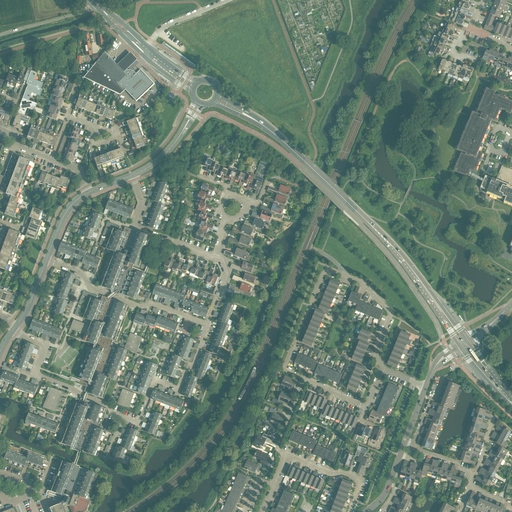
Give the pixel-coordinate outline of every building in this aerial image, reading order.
[(504,7),(505,4),(496,0),(495,0),(494,4),(507,10),(508,9),(504,7)] [(468,11),(470,6),(460,2),(457,7),(456,6),(467,11),(468,11)] [(507,10),(494,4),(492,9),(501,13),(503,10),(507,12),(507,10)] [(468,11),(467,11),(456,6),(454,11),(455,12),(466,16),(468,11)] [(499,18),(501,13),(492,9),(490,14),(495,16),(499,18)] [(464,21),(466,16),(455,12),(453,17),(463,21),(464,21)] [(491,25),(495,16),(490,14),(486,23),(491,25)] [(463,21),(453,17),(451,16),(448,21),(462,26),(463,23),(464,21),(463,21)] [(454,33),(457,27),(446,23),(444,28),(454,33)] [(495,27),(491,25),(486,23),(484,29),(493,32),(495,27)] [(498,34),(502,25),(497,23),(495,27),(493,32),(498,34)] [(503,36),(508,24),(505,23),(505,25),(506,25),(505,26),(502,25),(498,34),(503,36)] [(508,38),(511,29),(508,27),(509,27),(510,25),(508,24),(503,36),(508,38)] [(444,28),(442,33),(450,36),(449,37),(452,38),(454,33),(444,28)] [(442,33),(439,32),(437,37),(446,41),(447,41),(449,37),(450,36),(442,33)] [(92,55),(89,35),(83,36),(86,56),(92,55)] [(447,41),(446,41),(437,37),(434,36),(432,41),(445,46),(447,41)] [(445,46),(432,41),(430,46),(433,47),(442,51),(443,51),(445,46)] [(443,51),(442,51),(433,47),(431,52),(429,51),(427,56),(434,58),(435,54),(441,57),(443,51)] [(487,62),(492,51),(492,49),(490,49),(489,51),(486,50),(482,59),(486,61),(486,62),(487,62)] [(493,61),(497,51),(495,51),(495,52),(492,51),(487,62),(489,63),(490,60),(493,61)] [(501,54),(498,53),(498,52),(497,51),(493,61),(495,62),(494,65),(496,66),(501,54)] [(154,84),(140,70),(135,74),(133,71),(130,71),(131,70),(123,70),(122,71),(104,52),(95,63),(83,78),(119,95),(125,90),(136,101),(154,84)] [(137,61),(129,52),(117,65),(122,69),(128,69),(137,61)] [(501,67),(505,58),(506,57),(503,56),(503,54),(501,53),(501,54),(496,66),(497,67),(498,65),(501,67)] [(506,70),(511,57),(509,56),(508,59),(505,58),(501,67),(505,68),(504,70),(506,70)] [(443,72),(447,62),(447,61),(442,59),(438,70),(443,72)] [(448,74),(452,63),(447,61),(447,62),(443,72),(448,74)] [(453,76),(457,66),(457,65),(452,63),(448,74),(453,76)] [(458,78),(463,65),(462,67),(457,65),(457,66),(453,76),(458,78)] [(464,77),(469,67),(463,65),(458,78),(463,80),(464,77)] [(469,79),(474,69),(469,67),(464,77),(463,80),(468,82),(469,79)] [(34,80),(35,76),(33,72),(31,71),(29,74),(26,73),(25,77),(24,80),(27,81),(26,82),(27,83),(26,84),(28,85),(40,89),(42,84),(34,80)] [(66,84),(68,78),(56,74),(54,79),(56,80),(66,84)] [(8,90),(13,77),(8,75),(5,83),(7,84),(5,88),(8,90)] [(22,85),(24,80),(25,77),(19,75),(18,79),(15,86),(14,88),(18,89),(20,84),(22,85)] [(15,86),(18,79),(13,77),(8,90),(11,91),(13,86),(15,86)] [(64,89),(66,84),(56,80),(55,85),(64,89)] [(40,96),(42,90),(40,89),(28,85),(27,86),(22,99),(23,99),(28,101),(31,92),(40,96)] [(62,94),(64,89),(55,85),(53,90),(62,94)] [(479,151),(489,126),(488,126),(489,123),(490,123),(491,120),(495,122),(500,109),(506,112),(505,112),(510,114),(511,110),(511,101),(496,95),(495,95),(494,95),(495,92),(486,88),(476,113),(472,112),(471,115),(472,116),(471,119),(470,118),(457,150),(461,152),(453,171),(468,177),(470,173),(470,171),(475,173),(483,153),(479,151)] [(60,98),(62,94),(53,90),(51,95),(53,97),(53,96),(60,99),(60,98)] [(61,105),(63,100),(60,98),(60,99),(53,96),(53,97),(52,101),(61,105)] [(79,108),(83,98),(79,96),(73,110),(76,111),(78,108),(79,108)] [(83,114),(88,99),(83,98),(79,108),(81,109),(80,113),(83,114)] [(36,104),(28,101),(23,99),(22,100),(17,113),(23,115),(26,106),(34,110),(36,104)] [(88,112),(92,101),(88,99),(83,114),(85,115),(87,111),(88,112)] [(59,110),(61,105),(52,101),(50,106),(59,110)] [(92,117),(97,103),(92,101),(88,112),(90,112),(89,116),(92,117)] [(97,115),(101,104),(97,103),(92,117),(94,118),(96,114),(97,115)] [(101,121),(106,106),(101,104),(97,115),(99,116),(98,120),(101,121)] [(57,115),(59,110),(50,106),(48,111),(57,115)] [(106,118),(110,108),(106,106),(101,121),(103,122),(105,118),(106,118)] [(0,114),(2,115),(0,120),(0,124),(2,125),(4,124),(7,125),(12,113),(10,112),(11,112),(0,107),(0,114)] [(112,119),(115,110),(110,108),(106,118),(108,119),(107,123),(111,124),(112,120),(112,119)] [(55,120),(57,115),(48,111),(46,117),(55,120)] [(31,118),(23,115),(17,113),(17,114),(16,114),(12,125),(15,126),(19,125),(21,120),(29,124),(31,118)] [(138,123),(136,118),(122,123),(123,126),(127,125),(128,127),(138,123)] [(125,132),(142,126),(141,122),(138,123),(128,127),(128,128),(124,130),(125,132)] [(31,138),(35,128),(31,126),(25,140),(28,141),(30,138),(31,138)] [(141,132),(140,127),(142,126),(125,132),(126,135),(130,134),(131,136),(141,132)] [(79,136),(81,130),(71,127),(69,132),(79,136)] [(35,144),(40,130),(35,128),(31,138),(33,139),(32,143),(35,144)] [(40,142),(44,131),(40,130),(35,144),(37,145),(39,141),(40,142)] [(43,147),(49,133),(44,131),(40,142),(42,143),(41,146),(43,147)] [(77,141),(77,140),(79,136),(69,132),(67,137),(70,138),(77,141)] [(143,136),(141,132),(131,136),(132,137),(128,139),(129,141),(143,136)] [(49,145),(53,135),(49,133),(43,147),(46,148),(47,144),(49,145)] [(53,151),(58,136),(53,135),(49,145),(51,146),(50,150),(53,151)] [(145,141),(143,136),(129,141),(130,144),(133,143),(134,145),(145,141)] [(78,147),(80,142),(77,140),(77,141),(70,138),(68,143),(78,147)] [(132,151),(147,145),(145,141),(134,145),(135,146),(131,148),(132,151)] [(76,152),(78,147),(68,143),(66,148),(76,152)] [(125,161),(119,145),(116,146),(118,150),(116,150),(120,161),(120,162),(125,161)] [(120,161),(116,150),(114,151),(113,147),(110,148),(115,163),(120,161)] [(74,157),(76,152),(66,148),(65,153),(74,157)] [(115,163),(110,148),(107,149),(109,153),(107,154),(111,164),(115,163)] [(111,164),(107,154),(105,154),(104,151),(101,152),(106,166),(111,164)] [(106,166),(101,152),(98,153),(100,156),(98,157),(102,168),(106,166)] [(72,162),(74,157),(65,153),(63,159),(72,162)] [(102,168),(98,157),(96,158),(95,154),(92,155),(97,169),(102,168)] [(209,170),(212,162),(213,160),(207,158),(207,159),(205,158),(205,157),(204,156),(201,165),(205,167),(206,166),(207,167),(205,171),(208,173),(209,171),(209,170)] [(19,199),(32,163),(22,159),(19,158),(5,194),(6,194),(7,194),(19,199)] [(216,176),(220,167),(220,165),(215,163),(214,164),(212,163),(213,162),(212,162),(209,170),(209,171),(213,172),(213,171),(215,172),(213,176),(216,178),(217,176),(216,176)] [(511,169),(502,166),(496,180),(485,175),(483,180),(480,188),(487,191),(486,192),(504,200),(503,202),(511,205),(511,242),(510,246),(511,247),(511,251),(511,253),(511,255),(511,169)] [(228,170),(222,168),(222,169),(220,168),(221,167),(220,167),(216,176),(217,176),(221,177),(221,176),(222,177),(220,182),(223,183),(225,179),(228,170)] [(234,180),(236,174),(231,172),(229,172),(229,170),(228,170),(225,179),(229,180),(231,180),(229,185),(232,186),(234,180)] [(245,175),(240,173),(240,174),(238,173),(238,171),(237,171),(236,174),(234,180),(238,182),(239,181),(240,181),(238,186),(241,187),(243,183),(242,183),(245,175)] [(42,184),(46,174),(41,172),(37,183),(42,184)] [(47,186),(51,176),(46,174),(42,184),(47,186)] [(250,188),(253,179),(254,179),(254,178),(248,176),(248,177),(246,176),(247,175),(246,174),(245,175),(242,183),(243,183),(247,185),(247,184),(248,185),(246,189),(249,190),(250,188)] [(51,188),(55,177),(51,176),(47,186),(51,188)] [(61,188),(65,178),(60,176),(59,179),(60,179),(57,187),(61,188)] [(60,179),(59,179),(55,177),(51,188),(56,190),(57,187),(60,179)] [(66,190),(70,180),(65,178),(61,188),(66,190)] [(257,195),(262,183),(256,181),(256,182),(254,181),(254,180),(254,179),(253,179),(250,188),(254,190),(255,189),(256,190),(254,194),(257,195)] [(166,189),(168,184),(159,180),(157,186),(166,189)] [(209,191),(209,190),(214,191),(215,188),(203,184),(201,189),(201,190),(201,192),(199,191),(199,192),(199,193),(200,192),(208,196),(208,195),(209,191)] [(289,194),(290,190),(292,191),(293,190),(280,185),(279,189),(280,189),(279,191),(269,187),(268,188),(267,191),(277,195),(289,199),(290,196),(289,196),(289,194)] [(164,194),(166,189),(157,186),(155,191),(164,194)] [(163,199),(164,194),(155,191),(153,195),(163,199)] [(211,200),(212,197),(208,195),(208,196),(200,192),(199,193),(197,198),(198,198),(197,200),(196,200),(196,201),(200,202),(205,204),(206,200),(206,199),(206,198),(211,200)] [(20,204),(21,200),(19,199),(7,194),(6,194),(6,197),(10,199),(9,200),(20,204)] [(161,204),(163,199),(153,195),(151,201),(155,202),(161,204)] [(285,204),(287,200),(289,200),(289,199),(277,195),(275,199),(276,199),(276,201),(266,197),(264,197),(263,201),(273,205),(273,204),(285,209),(287,206),(285,205),(286,204),(285,204)] [(18,209),(20,204),(9,200),(8,202),(4,201),(3,203),(18,209)] [(111,211),(114,202),(109,200),(104,214),(106,215),(108,210),(111,211)] [(114,218),(119,204),(114,202),(111,211),(113,212),(111,217),(114,218)] [(162,210),(164,205),(161,204),(155,202),(153,207),(162,210)] [(206,209),(207,208),(211,210),(212,207),(205,204),(200,202),(198,208),(199,208),(198,210),(197,210),(196,211),(201,212),(205,214),(207,209),(206,209)] [(16,213),(18,209),(3,203),(2,206),(6,207),(6,209),(16,213)] [(120,215),(124,206),(119,204),(114,218),(116,219),(118,214),(120,215)] [(282,213),(283,209),(285,210),(285,209),(273,204),(273,205),(272,208),(273,209),(272,210),(262,206),(261,207),(260,210),(262,211),(273,215),(280,218),(279,219),(281,220),(283,215),(282,215),(282,213)] [(124,222),(129,208),(124,206),(120,215),(123,216),(121,221),(124,222)] [(160,215),(162,210),(153,207),(151,212),(160,215)] [(41,217),(43,212),(32,208),(30,212),(41,217)] [(131,219),(134,210),(129,208),(124,222),(126,222),(128,218),(131,219)] [(0,212),(14,218),(16,213),(6,209),(5,211),(1,210),(0,211),(0,212)] [(104,216),(95,213),(96,211),(92,209),(92,212),(93,212),(91,217),(100,221),(101,218),(103,219),(104,216)] [(271,220),(273,215),(262,211),(261,215),(262,215),(261,217),(256,215),(257,213),(253,212),(250,218),(255,219),(265,223),(269,225),(269,226),(271,226),(272,222),(271,222),(271,220)] [(39,221),(41,217),(30,212),(29,217),(31,218),(39,221)] [(159,220),(160,215),(151,212),(149,216),(159,220)] [(212,220),(213,217),(205,214),(201,212),(199,218),(198,220),(197,219),(197,220),(201,222),(206,224),(206,223),(207,219),(207,218),(212,220)] [(157,225),(159,220),(149,216),(148,221),(157,225)] [(99,223),(100,221),(91,217),(89,222),(100,226),(101,224),(99,223)] [(42,222),(39,221),(31,218),(30,223),(40,227),(42,222)] [(263,228),(265,223),(255,219),(253,223),(254,223),(254,225),(248,223),(249,221),(245,220),(243,226),(253,230),(261,233),(261,234),(263,234),(264,230),(263,230),(264,228),(263,228)] [(155,230),(157,225),(148,221),(146,227),(155,230)] [(100,226),(89,222),(87,227),(94,230),(96,231),(98,228),(99,229),(100,226)] [(116,227),(113,226),(114,225),(107,222),(106,226),(117,230),(118,231),(120,227),(116,226),(116,227)] [(207,229),(208,228),(212,229),(213,226),(206,223),(206,224),(201,222),(199,227),(200,228),(199,230),(198,229),(197,230),(198,230),(206,233),(208,229),(207,229)] [(40,227),(30,223),(28,227),(39,231),(40,227)] [(93,232),(94,230),(87,227),(85,226),(83,231),(97,237),(98,234),(93,232)] [(251,235),(253,230),(243,226),(241,229),(242,230),(242,231),(237,229),(237,228),(233,226),(231,232),(241,236),(251,240),(252,240),(253,237),(251,236),(252,235),(251,235)] [(37,236),(39,231),(28,227),(26,232),(37,236)] [(123,232),(118,231),(117,230),(110,251),(116,253),(103,287),(136,300),(145,275),(132,270),(132,268),(133,265),(143,269),(145,263),(143,262),(142,266),(139,265),(147,242),(150,243),(152,238),(125,227),(123,232)] [(0,268),(8,271),(22,235),(10,230),(8,230),(0,252),(0,268)] [(204,237),(204,236),(209,238),(210,235),(206,233),(198,230),(196,236),(197,236),(196,238),(194,238),(194,239),(203,242),(205,237),(204,237)] [(97,237),(83,231),(81,236),(90,240),(91,237),(96,239),(97,237)] [(35,240),(37,236),(26,232),(24,236),(35,240)] [(250,245),(251,241),(253,241),(253,240),(252,240),(251,240),(241,236),(240,240),(241,240),(240,242),(230,238),(229,238),(227,242),(250,250),(251,247),(250,246),(250,245)] [(63,253),(67,244),(62,242),(56,256),(59,257),(61,252),(63,253)] [(66,260),(72,246),(67,244),(63,253),(66,254),(64,259),(66,260)] [(73,257),(77,248),(72,246),(66,260),(69,261),(70,256),(73,257)] [(76,264),(82,250),(77,248),(73,257),(76,258),(74,263),(76,264)] [(245,257),(247,253),(249,254),(249,253),(237,248),(235,252),(236,253),(236,254),(226,251),(224,251),(223,254),(243,262),(245,263),(246,260),(245,259),(246,258),(245,257)] [(86,254),(87,252),(82,250),(76,264),(79,265),(80,260),(83,261),(86,254)] [(85,270),(91,256),(86,254),(83,261),(82,263),(85,264),(83,269),(85,270)] [(176,261),(175,261),(171,259),(171,260),(170,259),(172,255),(169,254),(164,266),(164,267),(167,268),(168,268),(168,267),(170,268),(170,267),(172,268),(171,269),(172,270),(173,269),(176,261)] [(92,267),(96,258),(91,256),(85,270),(88,271),(89,266),(92,267)] [(182,270),(184,264),(185,261),(180,259),(180,258),(177,257),(175,261),(176,261),(173,269),(172,270),(175,271),(176,271),(176,270),(178,271),(178,270),(180,271),(180,272),(181,273),(182,270)] [(95,274),(101,260),(96,258),(92,267),(95,268),(93,273),(95,274)] [(190,273),(193,265),(194,262),(189,260),(189,259),(186,258),(185,261),(184,264),(182,270),(181,273),(184,274),(185,274),(185,273),(186,272),(187,272),(189,272),(189,274),(190,274),(190,273)] [(198,277),(202,268),(201,268),(197,267),(196,267),(198,262),(194,261),(194,262),(193,265),(190,273),(196,275),(198,276),(197,277),(198,277)] [(252,271),(253,267),(255,268),(256,266),(245,263),(243,262),(242,266),(243,266),(242,268),(232,264),(231,265),(230,268),(245,274),(252,276),(253,273),(252,273),(252,271)] [(210,273),(209,273),(205,271),(205,272),(204,271),(206,267),(202,266),(201,268),(202,268),(198,277),(198,278),(204,280),(204,279),(206,280),(205,281),(206,282),(210,273)] [(214,286),(218,277),(213,275),(213,276),(212,276),(214,271),(210,270),(209,273),(210,273),(206,282),(212,284),(212,283),(214,284),(213,286),(214,286)] [(73,281),(75,276),(65,273),(63,278),(73,281)] [(254,282),(255,278),(257,279),(258,278),(252,276),(245,274),(244,277),(245,278),(244,279),(234,276),(233,276),(232,280),(242,283),(254,287),(255,285),(254,284),(254,283),(254,282)] [(71,286),(73,281),(63,278),(62,283),(71,286)] [(338,289),(340,284),(330,280),(328,285),(338,289)] [(69,291),(71,286),(62,283),(60,288),(69,291)] [(250,292),(252,288),(254,289),(254,287),(242,283),(240,287),(241,287),(241,289),(231,285),(229,286),(228,289),(250,297),(252,294),(250,294),(251,292),(250,292)] [(156,301),(161,287),(156,285),(152,294),(155,295),(154,300),(156,301)] [(336,294),(338,289),(328,285),(326,290),(336,294)] [(163,298),(166,289),(161,287),(156,301),(158,301),(160,297),(163,298)] [(359,301),(361,296),(357,294),(359,288),(357,287),(354,293),(352,292),(348,301),(357,305),(359,301)] [(67,296),(69,291),(60,288),(58,293),(67,296)] [(166,304),(171,290),(166,289),(163,298),(165,299),(163,303),(166,304)] [(172,302),(176,292),(171,290),(166,304),(168,305),(170,301),(172,302)] [(334,298),(336,294),(326,290),(324,294),(334,298)] [(8,303),(12,293),(8,291),(2,305),(5,306),(6,303),(8,303)] [(11,309),(17,295),(17,293),(13,291),(12,293),(8,303),(10,304),(9,308),(11,309)] [(91,295),(91,294),(88,293),(87,294),(85,293),(85,292),(83,291),(82,295),(92,298),(96,300),(97,296),(93,295),(93,296),(91,295)] [(176,308),(181,294),(176,292),(172,302),(175,303),(173,307),(176,308)] [(65,301),(67,296),(58,293),(56,298),(58,299),(58,298),(65,301)] [(185,299),(185,300),(186,296),(181,294),(176,308),(178,309),(180,304),(182,305),(185,299)] [(332,303),(334,298),(324,294),(322,299),(332,303)] [(110,299),(102,296),(101,300),(100,301),(96,300),(92,298),(84,319),(93,322),(88,336),(85,335),(83,341),(95,345),(94,347),(93,349),(91,349),(84,369),(81,368),(79,373),(82,374),(80,379),(81,379),(80,382),(79,384),(86,387),(84,392),(100,398),(108,378),(117,382),(128,351),(111,345),(113,341),(117,331),(120,332),(122,327),(119,326),(127,306),(110,299)] [(66,307),(68,302),(65,301),(58,298),(58,299),(56,303),(66,307)] [(189,301),(185,300),(185,299),(182,305),(181,309),(184,310),(183,311),(185,312),(189,301)] [(330,308),(332,303),(322,299),(321,304),(330,308)] [(191,312),(194,303),(189,301),(185,312),(188,313),(188,311),(191,312)] [(233,310),(235,305),(225,301),(223,306),(233,310)] [(360,313),(364,303),(359,301),(357,305),(355,311),(360,313)] [(64,312),(66,307),(56,303),(55,308),(64,312)] [(195,316),(199,305),(194,303),(191,312),(193,313),(193,315),(195,316)] [(365,315),(369,305),(364,303),(360,313),(365,315)] [(328,313),(330,308),(321,304),(318,309),(328,313)] [(201,316),(204,307),(199,305),(195,316),(198,317),(198,315),(201,316)] [(369,317),(373,307),(369,305),(365,315),(369,317)] [(231,315),(233,310),(223,306),(222,311),(231,315)] [(205,319),(208,312),(209,309),(204,307),(201,316),(203,317),(203,318),(205,319)] [(374,319),(378,309),(373,307),(369,317),(374,319)] [(62,317),(64,312),(55,308),(53,313),(62,317)] [(323,318),(325,313),(316,309),(314,314),(323,318)] [(379,321),(382,312),(383,311),(378,309),(374,319),(379,321)] [(229,320),(231,315),(222,311),(220,316),(229,320)] [(138,325),(142,315),(137,313),(133,323),(138,325)] [(323,318),(314,314),(312,319),(321,323),(323,318)] [(147,317),(146,317),(142,315),(138,325),(144,327),(145,324),(144,324),(147,317)] [(149,326),(153,317),(147,315),(146,317),(147,317),(144,324),(145,324),(149,326)] [(154,328),(159,316),(158,316),(157,319),(153,317),(149,326),(154,328)] [(160,327),(163,318),(159,316),(154,328),(155,326),(160,327)] [(227,324),(229,320),(220,316),(218,321),(229,326),(229,325),(227,324)] [(165,329),(168,320),(163,318),(160,327),(165,329)] [(33,335),(38,321),(33,319),(30,329),(33,330),(31,335),(33,335)] [(319,328),(321,323),(312,319),(310,324),(319,328)] [(75,331),(78,322),(73,320),(70,329),(75,331)] [(170,331),(173,322),(168,320),(165,329),(170,331)] [(40,333),(43,323),(38,321),(33,335),(35,336),(37,332),(40,333)] [(227,330),(229,326),(218,321),(218,322),(220,322),(218,327),(227,330)] [(80,333),(83,324),(78,322),(75,331),(80,333)] [(175,333),(178,324),(173,322),(170,331),(175,333)] [(43,339),(48,325),(43,323),(40,333),(42,334),(41,338),(43,339)] [(85,335),(89,326),(83,324),(80,333),(85,335)] [(317,332),(319,328),(310,324),(308,328),(317,332)] [(50,336),(53,327),(48,325),(43,339),(45,340),(47,335),(50,336)] [(53,343),(58,329),(53,327),(50,336),(52,337),(51,342),(53,343)] [(226,335),(227,330),(218,327),(216,332),(226,335)] [(316,337),(317,332),(308,328),(306,333),(316,337)] [(60,340),(63,331),(58,329),(53,343),(55,344),(57,339),(60,340)] [(376,339),(370,336),(371,333),(362,330),(358,339),(360,340),(367,343),(369,339),(375,341),(376,339)] [(408,340),(410,335),(401,331),(399,336),(408,340)] [(224,340),(226,335),(216,332),(215,337),(224,340)] [(140,343),(142,338),(130,333),(128,338),(140,343)] [(314,342),(316,337),(306,333),(304,338),(314,342)] [(406,345),(408,340),(399,336),(397,341),(406,345)] [(192,345),(194,340),(185,337),(183,342),(192,345)] [(222,345),(224,340),(215,337),(213,342),(222,345)] [(138,348),(140,343),(128,338),(126,343),(138,348)] [(314,342),(304,338),(302,343),(311,347),(314,342)] [(367,349),(369,344),(367,343),(360,340),(358,345),(367,349)] [(404,349),(406,345),(397,341),(395,345),(404,349)] [(34,349),(35,346),(25,342),(24,347),(37,353),(38,350),(34,349)] [(190,350),(192,345),(183,342),(181,347),(190,350)] [(220,350),(222,345),(213,342),(211,347),(220,350)] [(136,353),(138,348),(126,343),(125,349),(136,353)] [(365,353),(367,349),(358,345),(356,350),(365,353)] [(402,354),(404,349),(395,345),(393,350),(402,354)] [(37,353),(24,347),(22,352),(31,356),(32,353),(37,355),(37,353)] [(188,355),(190,350),(181,347),(179,352),(188,355)] [(218,355),(220,350),(211,347),(209,352),(218,355)] [(363,358),(365,353),(356,350),(354,354),(363,358)] [(400,359),(402,354),(393,350),(391,355),(400,359)] [(210,360),(212,355),(201,351),(200,354),(202,354),(201,357),(210,360)] [(30,358),(31,356),(22,352),(20,357),(34,363),(35,360),(30,358)] [(186,360),(188,355),(179,352),(177,356),(173,355),(172,355),(186,360)] [(299,365),(303,356),(298,354),(294,363),(299,365)] [(361,363),(363,358),(354,354),(352,359),(361,363)] [(181,361),(182,359),(186,360),(172,355),(171,360),(185,365),(185,363),(181,361)] [(399,363),(400,359),(391,355),(389,360),(399,363)] [(304,367),(308,358),(303,356),(299,365),(304,367)] [(34,363),(20,357),(18,362),(27,366),(28,363),(33,365),(34,363)] [(208,365),(210,360),(201,357),(200,360),(198,359),(197,361),(208,365)] [(309,369),(313,360),(308,358),(304,367),(309,369)] [(185,365),(171,360),(169,365),(178,368),(179,366),(184,367),(185,365)] [(314,371),(318,362),(313,360),(309,369),(314,371)] [(397,368),(399,363),(389,360),(387,364),(397,368)] [(206,370),(208,365),(197,361),(197,364),(198,364),(197,367),(206,370)] [(27,366),(18,362),(16,367),(18,368),(30,373),(31,370),(26,368),(27,366)] [(154,371),(156,365),(147,362),(145,367),(154,371)] [(319,376),(323,367),(318,364),(314,374),(319,376)] [(364,373),(366,368),(357,364),(355,369),(364,373)] [(177,371),(178,368),(169,365),(167,369),(181,375),(182,373),(177,371)] [(153,375),(154,371),(145,367),(143,372),(153,375)] [(204,375),(206,370),(197,367),(196,369),(195,369),(194,371),(204,375)] [(324,378),(328,368),(323,367),(319,376),(324,378)] [(6,382),(9,373),(4,371),(5,369),(2,368),(1,371),(3,372),(0,380),(6,382)] [(328,380),(332,370),(328,368),(324,378),(328,380)] [(181,375),(167,369),(165,375),(174,378),(175,375),(180,377),(181,375)] [(362,378),(364,373),(355,369),(353,374),(362,378)] [(333,382),(337,372),(332,370),(328,380),(333,382)] [(202,380),(204,375),(194,371),(193,374),(194,374),(193,376),(192,376),(202,380)] [(151,380),(153,375),(143,372),(141,377),(151,380)] [(338,384),(342,374),(337,372),(333,382),(338,384)] [(10,384),(14,375),(9,373),(6,382),(10,384)] [(360,383),(362,378),(353,374),(351,379),(360,383)] [(15,388),(19,377),(14,375),(10,384),(15,386),(14,388),(15,388)] [(19,390),(25,376),(22,375),(21,380),(18,379),(19,377),(15,388),(19,390)] [(196,383),(198,379),(202,380),(192,376),(189,375),(187,378),(186,377),(185,379),(196,383)] [(24,392),(28,383),(25,382),(27,377),(25,376),(19,390),(24,392)] [(294,388),(297,381),(285,376),(281,385),(287,388),(287,389),(291,391),(292,387),(294,388)] [(149,385),(151,380),(141,377),(140,382),(149,385)] [(29,394),(35,380),(32,379),(30,384),(28,383),(24,392),(29,394)] [(194,388),(196,383),(185,379),(184,382),(186,382),(185,385),(194,388)] [(358,388),(360,383),(351,379),(349,384),(358,388)] [(35,396),(38,386),(35,385),(37,381),(35,380),(29,394),(35,396)] [(456,398),(461,387),(451,383),(445,381),(444,384),(448,385),(447,387),(444,386),(443,388),(441,392),(456,398)] [(147,390),(149,385),(140,382),(138,387),(147,390)] [(394,397),(398,387),(389,383),(387,388),(381,385),(380,388),(386,390),(385,393),(394,397)] [(356,392),(358,388),(349,384),(347,389),(356,392)] [(192,393),(194,388),(185,385),(184,387),(182,387),(182,389),(192,393)] [(60,397),(62,392),(51,387),(49,393),(60,397)] [(145,395),(147,390),(138,387),(136,392),(145,395)] [(132,399),(134,393),(123,389),(121,394),(132,399)] [(190,398),(192,393),(182,389),(181,392),(182,392),(181,395),(190,398)] [(156,401),(159,392),(154,390),(150,399),(156,401)] [(161,403),(164,394),(159,392),(156,401),(161,403)] [(287,405),(291,396),(282,392),(279,401),(273,398),(272,402),(281,405),(282,402),(287,405)] [(309,404),(313,394),(308,392),(304,402),(309,404)] [(452,410),(456,398),(441,392),(440,395),(444,397),(443,398),(440,397),(439,400),(438,399),(437,404),(447,408),(452,410)] [(58,402),(60,397),(49,393),(47,398),(58,402)] [(390,406),(394,397),(385,393),(383,397),(377,395),(376,397),(382,400),(381,402),(390,406)] [(130,403),(132,399),(121,394),(119,399),(130,403)] [(165,405),(169,396),(164,394),(161,403),(165,405)] [(313,406),(317,396),(313,394),(309,404),(313,406)] [(170,407),(174,397),(169,396),(165,405),(170,407)] [(318,408),(322,398),(317,396),(313,406),(318,408)] [(175,408),(179,399),(174,397),(170,407),(175,408)] [(56,407),(58,402),(47,398),(45,402),(56,407)] [(96,405),(96,404),(81,398),(79,404),(73,402),(71,406),(74,407),(73,410),(70,409),(68,416),(70,417),(69,420),(67,419),(64,426),(66,427),(60,443),(72,448),(72,449),(73,449),(82,453),(83,452),(96,457),(105,431),(104,431),(99,429),(100,428),(107,409),(96,405)] [(325,405),(327,400),(322,398),(318,408),(323,410),(325,405)] [(128,409),(130,403),(119,399),(117,404),(128,409)] [(180,410),(183,402),(184,401),(179,399),(175,408),(180,410)] [(55,412),(56,407),(45,402),(43,408),(55,412)] [(386,416),(390,406),(381,402),(379,406),(373,404),(372,407),(378,409),(377,412),(386,416)] [(446,413),(447,408),(437,404),(432,402),(431,405),(437,407),(436,409),(446,413)] [(326,416),(330,407),(325,405),(323,410),(321,414),(326,416)] [(330,418),(334,409),(330,407),(326,416),(330,418)] [(279,426),(283,417),(278,415),(279,412),(270,408),(269,412),(274,414),(271,423),(279,426)] [(485,413),(486,411),(476,408),(475,413),(490,418),(491,415),(485,413)] [(335,420),(339,410),(334,409),(330,418),(335,420)] [(444,417),(446,413),(436,409),(435,411),(430,409),(428,411),(444,417)] [(340,422),(344,412),(339,410),(335,420),(340,422)] [(160,420),(162,415),(153,411),(152,414),(147,413),(146,415),(160,420)] [(379,424),(382,415),(372,411),(370,417),(367,415),(365,420),(371,423),(372,421),(379,424)] [(444,417),(428,411),(427,414),(433,416),(432,418),(442,422),(444,417)] [(345,424),(349,414),(344,412),(340,422),(345,424)] [(31,424),(34,415),(29,413),(25,422),(31,424)] [(349,426),(353,416),(349,414),(345,424),(349,426)] [(36,426),(39,417),(34,415),(31,424),(36,426)] [(158,425),(160,420),(146,415),(145,417),(150,419),(149,422),(158,425)] [(354,428),(358,418),(353,416),(349,426),(354,428)] [(40,428),(44,418),(39,417),(36,426),(40,428)] [(482,422),(483,420),(473,417),(471,422),(487,427),(488,424),(482,422)] [(45,430),(49,420),(44,418),(40,428),(45,430)] [(440,427),(442,422),(432,418),(432,420),(426,418),(425,421),(440,427)] [(50,431),(54,422),(49,420),(45,430),(50,431)] [(274,438),(277,432),(278,429),(278,428),(263,421),(261,426),(270,430),(268,435),(264,434),(262,437),(272,441),(274,438)] [(439,431),(440,427),(425,421),(424,424),(430,426),(429,428),(439,431)] [(56,433),(58,428),(59,424),(54,422),(50,431),(56,433)] [(156,430),(158,425),(149,422),(148,424),(143,422),(142,425),(156,430)] [(154,435),(156,430),(142,425),(141,427),(146,429),(145,432),(154,435)] [(369,437),(371,432),(369,430),(369,429),(359,425),(355,434),(361,437),(363,437),(363,435),(368,437),(369,437)] [(511,436),(511,434),(510,433),(497,426),(495,429),(501,432),(500,433),(508,438),(510,439),(511,436)] [(380,442),(383,434),(385,435),(387,429),(381,427),(380,430),(375,429),(371,439),(380,442)] [(437,436),(439,431),(429,428),(428,429),(423,427),(421,430),(437,436)] [(479,432),(480,430),(470,427),(468,432),(484,437),(485,434),(479,432)] [(135,436),(137,431),(128,428),(127,430),(122,429),(122,431),(135,436)] [(435,441),(437,436),(421,430),(420,433),(426,435),(425,437),(435,441)] [(134,441),(135,436),(122,431),(121,433),(125,435),(124,438),(134,441)] [(294,442),(298,433),(293,431),(289,440),(294,442)] [(505,442),(508,438),(500,433),(499,435),(493,432),(492,435),(505,442)] [(299,444),(303,435),(298,433),(294,442),(299,444)] [(272,441),(262,437),(257,435),(256,439),(257,440),(254,446),(260,449),(261,447),(261,446),(263,447),(265,442),(271,444),(272,441)] [(303,446),(307,437),(303,435),(299,444),(303,446)] [(508,443),(505,442),(492,435),(491,437),(496,440),(495,442),(505,448),(508,443)] [(476,441),(477,440),(467,436),(465,441),(481,446),(482,443),(476,441)] [(308,448),(312,439),(307,437),(303,446),(308,448)] [(433,445),(435,441),(425,437),(425,439),(419,437),(418,440),(433,445)] [(132,446),(134,441),(124,438),(123,440),(119,439),(118,441),(132,446)] [(313,450),(317,441),(312,439),(308,448),(313,450)] [(431,450),(433,445),(418,440),(417,442),(422,444),(422,447),(431,450)] [(130,451),(132,446),(118,441),(117,443),(122,445),(121,447),(121,448),(125,449),(125,450),(130,451)] [(481,446),(465,441),(464,446),(474,449),(474,447),(480,449),(481,446)] [(505,456),(508,451),(494,444),(493,447),(498,450),(497,451),(505,456)] [(38,472),(44,457),(19,447),(18,449),(7,445),(5,450),(6,451),(1,463),(7,465),(8,463),(3,461),(4,460),(13,464),(12,467),(17,469),(18,466),(23,468),(25,463),(30,465),(39,468),(38,469),(34,467),(33,469),(38,472)] [(318,457),(322,448),(317,445),(313,455),(318,457)] [(123,454),(125,450),(125,449),(121,448),(121,447),(116,446),(114,451),(123,454)] [(473,451),(474,449),(464,446),(465,446),(463,451),(478,456),(479,453),(473,451)] [(323,459),(327,450),(322,448),(318,457),(323,459)] [(369,469),(372,461),(366,459),(367,456),(364,455),(366,450),(362,448),(357,462),(360,463),(356,474),(363,476),(366,468),(369,469)] [(327,461),(331,451),(327,450),(323,459),(327,461)] [(342,459),(341,463),(346,464),(345,466),(351,468),(355,457),(350,455),(350,452),(346,450),(342,459)] [(507,457),(505,456),(497,451),(496,453),(491,450),(489,453),(505,461),(507,457)] [(121,459),(123,454),(114,451),(112,456),(121,459)] [(272,462),(266,460),(268,456),(257,451),(256,454),(255,453),(255,455),(254,457),(258,459),(258,458),(262,459),(260,464),(270,468),(272,462)] [(332,463),(335,456),(336,454),(331,451),(327,461),(332,463)] [(505,461),(489,453),(488,455),(493,458),(492,460),(500,464),(502,466),(505,461)] [(470,461),(470,459),(462,456),(460,461),(475,466),(476,462),(470,461)] [(426,477),(429,465),(428,465),(429,459),(426,458),(424,467),(422,472),(421,475),(426,477)] [(498,469),(500,464),(492,460),(491,462),(486,459),(485,461),(498,469)] [(432,475),(436,461),(433,460),(431,466),(429,465),(426,477),(427,474),(432,475)] [(259,471),(261,466),(258,464),(257,465),(247,461),(244,468),(247,469),(247,470),(248,470),(254,473),(256,470),(259,471)] [(496,473),(498,469),(485,461),(483,464),(488,467),(488,469),(496,473)] [(86,499),(95,474),(63,462),(61,467),(58,466),(56,471),(59,472),(53,486),(52,488),(51,488),(51,487),(50,487),(48,491),(62,496),(61,498),(64,499),(63,500),(66,501),(65,503),(69,505),(70,506),(70,507),(71,511),(80,511),(82,511),(85,511),(86,511),(89,501),(86,499)] [(410,478),(414,464),(411,463),(409,469),(407,468),(405,477),(410,478)] [(440,481),(441,478),(446,464),(443,463),(441,469),(439,468),(436,477),(435,480),(440,481)] [(418,484),(421,475),(422,472),(424,467),(421,466),(419,471),(417,471),(414,480),(413,483),(418,484)] [(451,481),(454,470),(455,467),(452,466),(450,472),(449,471),(446,480),(450,481),(451,481)] [(292,478),(295,469),(291,467),(287,476),(292,478)] [(496,473),(488,469),(487,471),(481,468),(480,470),(493,478),(496,473)] [(296,480),(300,471),(295,469),(292,478),(296,480)] [(496,479),(493,478),(480,470),(478,473),(484,476),(483,478),(491,482),(493,483),(496,479)] [(301,482),(305,473),(300,471),(296,480),(301,482)] [(459,488),(464,473),(461,472),(459,478),(457,477),(454,486),(459,488)] [(248,482),(250,477),(238,473),(236,478),(248,482)] [(306,484),(310,475),(305,473),(301,482),(306,484)] [(310,486),(314,477),(310,475),(306,484),(310,486)] [(488,487),(491,482),(483,478),(482,479),(476,476),(475,479),(488,487)] [(315,488),(319,479),(314,477),(310,486),(315,488)] [(246,487),(248,482),(236,478),(234,482),(246,487)] [(320,490),(324,481),(319,479),(315,488),(320,490)] [(350,488),(352,483),(343,480),(341,485),(350,488)] [(244,492),(246,487),(234,482),(232,487),(244,492)] [(349,493),(350,488),(341,485),(339,490),(349,493)] [(242,497),(244,492),(232,487),(230,492),(242,497)] [(347,498),(349,493),(339,490),(337,494),(347,498)] [(286,511),(293,495),(284,491),(282,495),(276,493),(275,496),(281,498),(278,505),(272,502),(271,505),(277,508),(276,510),(281,511),(286,511)] [(413,498),(411,497),(398,491),(397,494),(402,496),(401,498),(411,503),(413,498)] [(471,507),(474,499),(473,498),(475,493),(472,491),(466,505),(471,507)] [(240,501),(242,497),(230,492),(228,496),(240,501)] [(345,503),(347,498),(337,494),(336,499),(345,503)] [(475,509),(479,501),(481,495),(479,494),(476,500),(474,499),(471,507),(475,509)] [(487,502),(488,499),(486,498),(486,497),(481,495),(479,501),(485,504),(490,506),(493,500),(490,499),(488,503),(487,502)] [(238,506),(240,501),(228,496),(226,501),(238,506)] [(411,503),(401,498),(401,500),(395,497),(394,500),(408,507),(411,503)] [(343,507),(345,503),(336,499),(334,504),(343,507)] [(408,507),(394,500),(392,503),(398,505),(397,507),(406,511),(408,507)] [(498,507),(499,504),(497,503),(497,502),(493,500),(490,506),(496,508),(501,511),(502,509),(503,509),(504,505),(501,504),(499,508),(498,507)] [(236,511),(238,506),(226,501),(224,506),(236,511)] [(481,511),(485,504),(479,501),(475,509),(481,511)] [(456,511),(458,510),(451,506),(443,503),(440,507),(450,511),(451,510),(454,511),(456,511)]
